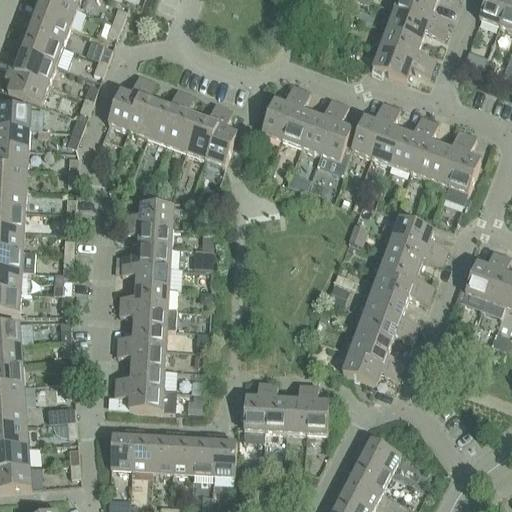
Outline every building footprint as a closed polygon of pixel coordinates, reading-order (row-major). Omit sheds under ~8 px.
[(37,21),(71,33),(78,14),(40,0),(37,0),(34,8),(41,11),(37,21)] [(40,0),(78,14),(83,0),(40,0)] [(410,0),(401,0),(395,16),(448,36),(451,27),(432,20),(436,9),(410,0)] [(460,0),(410,0),(436,9),(439,0),(441,0),(458,6),(460,0)] [(489,0),(480,25),(500,32),(511,0),(489,0)] [(511,0),(500,32),(511,36),(511,0)] [(114,27),(122,31),(128,17),(118,14),(114,27)] [(395,16),(388,35),(422,48),(425,38),(444,45),(448,36),(395,16)] [(27,28),(24,37),(64,52),(71,33),(37,21),(33,31),(27,28)] [(122,31),(114,27),(109,41),(117,44),(122,31)] [(388,35),(381,54),(433,74),(437,65),(418,58),(422,48),(388,35)] [(27,49),(23,59),(57,71),(64,52),(24,37),(20,46),(27,49)] [(99,66),(108,69),(113,55),(104,52),(99,66)] [(433,74),(381,54),(374,74),(407,87),(411,76),(430,83),(433,74)] [(10,76),(50,91),(57,71),(23,59),(19,69),(13,67),(10,76)] [(465,68),(484,75),(488,66),(469,59),(465,68)] [(108,69),(99,66),(94,79),(103,82),(108,69)] [(488,66),(484,75),(493,78),(497,69),(488,66)] [(50,91),(10,76),(6,85),(13,87),(9,98),(42,111),(50,91)] [(109,130),(129,137),(149,85),(139,82),(133,100),(122,96),(109,130)] [(129,137),(148,144),(161,111),(151,107),(158,88),(149,85),(129,137)] [(85,104),(94,107),(99,94),(90,90),(85,104)] [(283,147),(302,94),(293,91),(286,110),(275,106),(263,139),(283,147)] [(311,98),(302,94),(283,147),(302,154),(314,120),(304,116),(311,98)] [(148,144),(167,151),(187,99),(178,96),(171,114),(161,111),(148,144)] [(167,151),(187,159),(199,125),(189,121),(196,102),(187,99),(167,151)] [(94,107),(85,104),(80,117),(89,121),(94,107)] [(325,124),(314,120),(302,154),(321,161),(341,108),(331,105),(325,124)] [(341,108),(321,161),(341,168),(353,134),(343,130),(350,112),(341,108)] [(353,157),(372,164),(392,112),(383,108),(376,127),(365,123),(353,157)] [(187,159),(206,166),(225,113),(216,110),(209,129),(199,125),(187,159)] [(0,133),(31,135),(32,114),(0,112),(0,133)] [(372,164),(392,171),(404,137),(394,134),(401,115),(392,112),(372,164)] [(225,113),(206,166),(226,173),(238,139),(227,135),(234,116),(225,113)] [(392,171),(411,178),(430,126),(421,122),(414,141),(404,137),(392,171)] [(73,138),(82,141),(87,128),(78,124),(73,138)] [(411,178),(430,185),(442,151),(432,148),(439,129),(430,126),(411,178)] [(0,153),(30,156),(31,135),(0,133),(0,153)] [(430,185),(449,192),(468,140),(459,136),(452,155),(442,151),(430,185)] [(82,141),(73,138),(68,151),(77,155),(82,141)] [(468,140),(449,192),(445,204),(464,211),(469,199),(469,200),(481,166),(470,162),(477,143),(468,140)] [(0,174),(28,176),(30,156),(0,153),(0,174)] [(70,164),(69,178),(79,179),(80,164),(70,164)] [(28,176),(0,174),(0,194),(27,196),(28,176)] [(68,193),(78,193),(79,179),(69,178),(68,193)] [(0,215),(26,217),(27,196),(0,194),(0,215)] [(67,219),(77,220),(77,205),(68,205),(67,219)] [(125,230),(174,233),(175,212),(141,210),(141,222),(126,221),(125,230)] [(0,235),(25,237),(26,217),(0,215),(0,235)] [(66,233),(76,234),(77,220),(67,219),(66,233)] [(401,224),(393,244),(446,263),(449,254),(430,247),(434,236),(401,224)] [(140,241),(139,252),(172,253),(174,233),(125,230),(125,240),(140,241)] [(0,256),(24,258),(25,237),(0,235),(0,256)] [(393,244),(386,263),(420,275),(424,265),(442,272),(446,263),(393,244)] [(65,260),(74,261),(75,246),(65,246),(65,260)] [(124,262),(123,271),(171,274),(172,253),(139,252),(138,263),(124,262)] [(0,277),(23,278),(35,279),(36,258),(24,258),(0,256),(0,277)] [(466,299),(486,307),(503,261),(494,258),(489,272),(478,268),(466,299)] [(74,261),(65,260),(64,275),(73,275),(74,261)] [(486,307),(505,314),(511,295),(511,280),(507,278),(511,264),(503,261),(486,307)] [(379,282),(432,301),(435,292),(416,285),(420,275),(386,263),(379,282)] [(137,282),(137,293),(170,294),(171,274),(123,271),(123,281),(137,282)] [(0,297),(22,299),(23,278),(0,277),(0,297)] [(372,301),(406,313),(409,303),(428,310),(432,301),(379,282),(372,301)] [(62,301),(72,301),(73,287),(63,286),(62,301)] [(121,303),(121,312),(177,315),(178,295),(170,294),(137,293),(136,304),(121,303)] [(22,299),(0,297),(0,318),(20,320),(22,299)] [(72,301),(62,301),(62,315),(71,316),(72,301)] [(365,320),(417,339),(421,330),(402,323),(406,313),(372,301),(365,320)] [(135,323),(134,334),(168,335),(176,336),(177,315),(121,312),(120,322),(135,323)] [(358,339),(391,352),(395,341),(414,348),(417,339),(365,320),(358,339)] [(0,331),(0,352),(22,351),(21,330),(0,331)] [(61,334),(62,348),(72,347),(71,333),(61,334)] [(119,343),(119,353),(167,356),(168,335),(134,334),(134,344),(119,343)] [(351,358),(403,378),(407,369),(388,362),(391,352),(358,339),(351,358)] [(62,348),(63,362),(73,362),(72,347),(62,348)] [(0,372),(24,371),(22,351),(0,352),(0,372)] [(133,363),(132,374),(166,376),(167,356),(119,353),(118,363),(133,363)] [(403,378),(351,358),(343,378),(377,391),(381,380),(400,387),(403,378)] [(0,393),(25,391),(24,371),(0,372),(0,393)] [(64,374),(65,389),(75,388),(74,374),(64,374)] [(117,384),(116,394),(165,396),(166,376),(132,374),(132,385),(117,384)] [(75,388),(65,389),(66,403),(76,402),(75,388)] [(266,438),(269,389),(259,389),(258,403),(247,403),(245,436),(245,448),(265,449),(266,438)] [(266,438),(287,439),(288,405),(278,405),(278,390),(269,389),(266,438)] [(0,413),(26,412),(25,391),(0,393),(0,413)] [(288,405),(287,439),(307,440),(310,392),(300,391),(299,406),(288,405)] [(319,392),(310,392),(307,440),(328,441),(330,408),(318,407),(319,392)] [(165,396),(116,394),(116,403),(130,404),(130,416),(175,418),(177,397),(165,396)] [(0,434),(28,432),(26,412),(0,413),(0,434)] [(67,415),(68,429),(78,429),(77,414),(67,415)] [(68,429),(69,444),(79,443),(78,429),(68,429)] [(0,454),(29,453),(28,432),(0,434),(0,454)] [(112,475),(133,477),(135,436),(126,435),(125,443),(114,442),(112,475)] [(133,477),(153,478),(155,444),(144,444),(145,437),(135,436),(133,477)] [(153,478),(174,479),(176,438),(166,438),(166,445),(155,444),(153,478)] [(174,479),(194,480),(196,446),(185,446),(186,439),(176,438),(174,479)] [(194,480),(214,481),(217,440),(207,440),(207,447),(196,446),(194,480)] [(217,440),(214,481),(236,482),(238,449),(226,448),(226,441),(217,440)] [(360,452),(356,461),(392,479),(402,460),(372,445),(366,455),(360,452)] [(0,475),(31,473),(29,453),(0,454),(0,475)] [(70,456),(71,470),(81,470),(80,455),(70,456)] [(358,472),(353,482),(383,497),(392,479),(356,461),(351,469),(358,472)] [(81,470),(71,470),(72,484),(82,484),(81,470)] [(31,473),(0,475),(0,496),(32,494),(31,473)] [(341,488),(337,497),(366,511),(374,511),(383,497),(353,482),(348,491),(341,488)] [(339,508),(336,511),(366,511),(337,497),(333,505),(339,508)]
